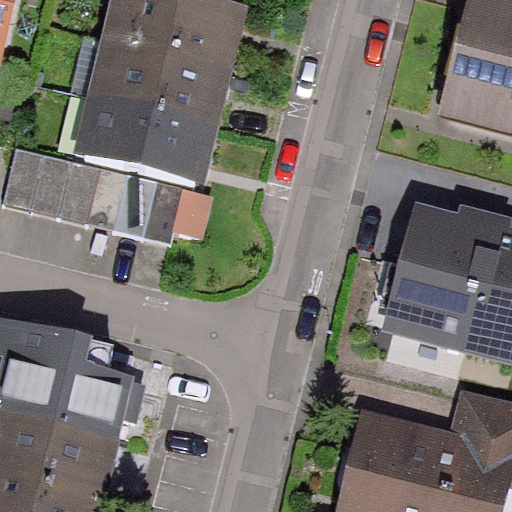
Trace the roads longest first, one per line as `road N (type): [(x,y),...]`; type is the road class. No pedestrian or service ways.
road 1 (residential): [(279,352),(360,0)]
road 2 (residential): [(0,282),(279,352)]
road 3 (residential): [(239,511),(279,352)]
